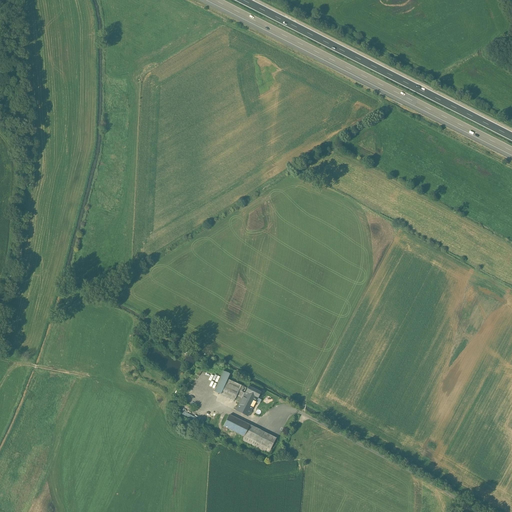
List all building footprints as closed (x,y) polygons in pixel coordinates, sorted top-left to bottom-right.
[(229,374),(223,371),(214,392),(234,401),(241,386),(227,379),(229,374)] [(246,388),(241,386),(234,401),(239,403),(237,408),(235,406),(233,409),(248,417),(257,398),(246,392),(245,394),(242,392),(242,391),(245,392),(246,388)] [(249,386),(246,392),(257,398),(258,398),(261,393),(249,386)] [(179,415),(200,424),(202,420),(182,410),(179,415)] [(276,439),(229,415),(223,427),(244,437),(242,440),(269,453),(276,439)]
